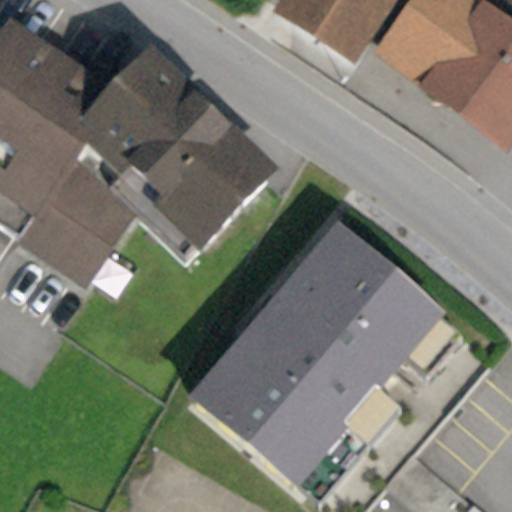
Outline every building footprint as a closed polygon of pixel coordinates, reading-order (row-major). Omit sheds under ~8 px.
[(279,0),(261,27),(341,80),(395,0),(279,0)] [(511,148),(511,44),(453,0),(423,0),(366,74),(494,171),(511,148)] [(100,106),(0,34),(0,207),(32,228),(17,248),(89,295),(138,222),(192,271),(265,194),(131,62),(100,106)] [(431,336),(337,258),(201,419),(295,497),(431,336)] [(467,511),(494,511),(480,499),(467,511)]
